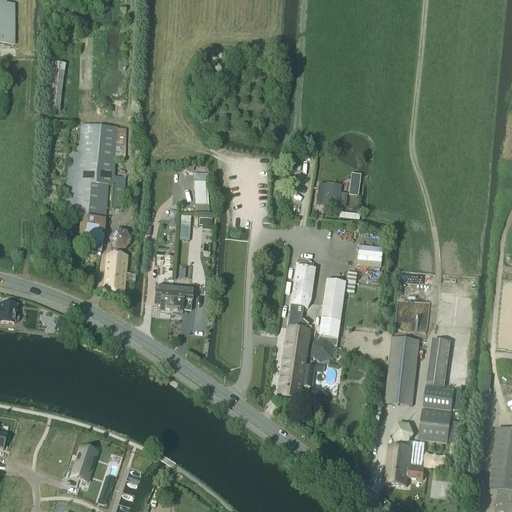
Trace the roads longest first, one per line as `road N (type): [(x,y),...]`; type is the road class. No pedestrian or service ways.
road 1 (track): [(425,0),(412,160),(438,271),(419,413),(388,420),(378,508)]
road 2 (secondary): [(381,511),(166,355),(89,311),(0,278)]
road 3 (track): [(134,0),(130,204),(128,216),(108,227),(89,311)]
road 4 (track): [(22,283),(26,0)]
road 5 (track): [(232,399),(246,367),(256,237),(335,249)]
